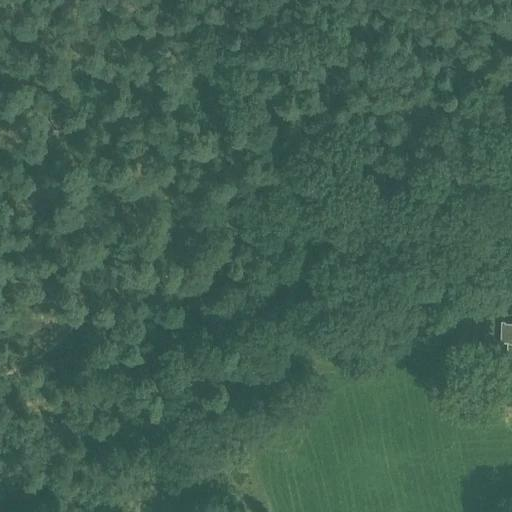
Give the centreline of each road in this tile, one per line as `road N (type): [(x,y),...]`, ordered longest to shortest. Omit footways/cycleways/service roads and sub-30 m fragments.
road 1 (track): [(265,148),(335,267),(103,395),(0,425)]
road 2 (track): [(511,201),(446,209),(335,267)]
road 3 (track): [(265,148),(180,0)]
